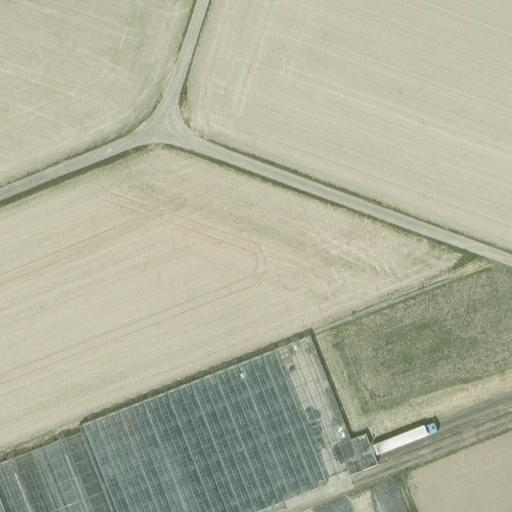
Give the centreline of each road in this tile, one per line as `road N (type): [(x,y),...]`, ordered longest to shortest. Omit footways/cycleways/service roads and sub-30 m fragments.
road 1 (track): [(169,128),(511,258)]
road 2 (track): [(169,128),(0,197)]
road 3 (track): [(209,0),(169,128)]
